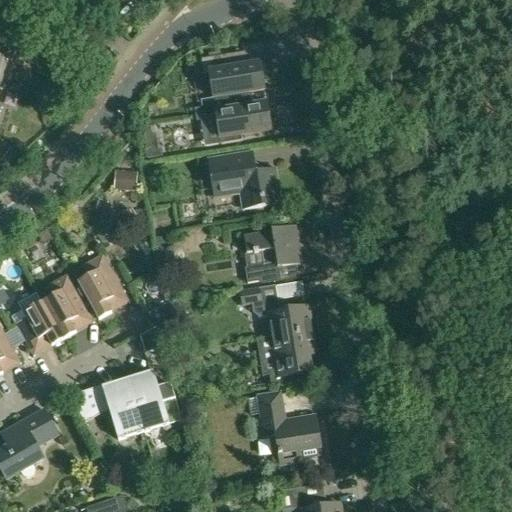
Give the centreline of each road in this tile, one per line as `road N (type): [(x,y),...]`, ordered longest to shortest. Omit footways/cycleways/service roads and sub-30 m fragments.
road 1 (residential): [(381,511),(317,63),(307,23),(287,0)]
road 2 (tertiary): [(0,220),(55,179),(178,35),(248,0)]
road 3 (residential): [(0,408),(140,324)]
